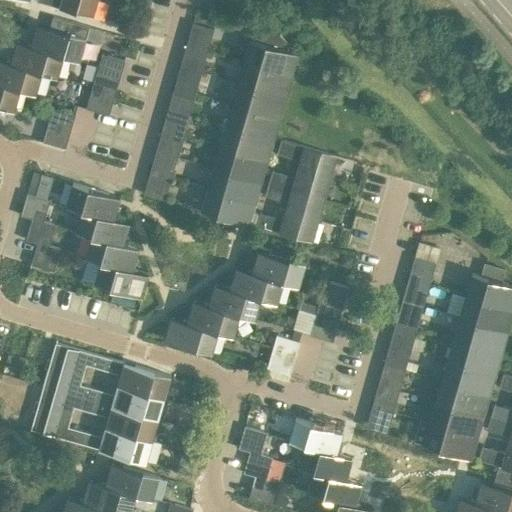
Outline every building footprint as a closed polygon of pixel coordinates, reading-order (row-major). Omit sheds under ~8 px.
[(96,0),(36,0),(36,1),(92,18),(96,0)] [(32,46),(32,47),(64,56),(64,58),(79,62),(86,39),(85,39),(89,27),(53,16),(49,28),(39,25),(33,46),(32,46)] [(195,54),(206,58),(215,29),(193,22),(189,37),(200,40),(195,54)] [(181,66),(202,72),(206,58),(195,54),(200,40),(189,37),(181,66)] [(244,61),(280,71),(291,74),(297,52),(251,39),(244,61)] [(10,63),(42,73),(42,74),(58,79),(64,58),(64,56),(32,47),(32,46),(17,41),(11,63),(10,63)] [(102,53),(99,64),(106,66),(114,69),(122,71),(125,61),(125,60),(102,53)] [(0,83),(21,90),(21,92),(35,96),(42,74),(42,73),(10,63),(0,59),(0,83)] [(238,82),(274,92),(285,96),(291,74),(280,71),(244,61),(238,82)] [(99,64),(96,75),(119,82),(122,71),(114,69),(106,66),(99,64)] [(202,72),(181,66),(177,79),(187,82),(183,96),(194,100),(202,72)] [(119,82),(96,75),(89,98),(101,101),(104,90),(116,93),(119,82)] [(169,107),(190,114),(194,100),(183,96),(187,82),(177,79),(169,107)] [(232,103),(268,114),(279,117),(285,96),(274,92),(238,82),(232,103)] [(0,107),(15,112),(21,92),(21,90),(0,83),(0,107)] [(101,101),(89,98),(86,108),(109,115),(116,93),(104,90),(101,101)] [(279,117),(268,114),(232,103),(226,124),(262,135),(273,138),(279,117)] [(190,114),(169,107),(165,121),(175,124),(171,139),(182,142),(190,114)] [(48,122),(71,129),(75,115),(52,108),(48,122)] [(157,150),(178,156),(182,142),(171,139),(175,124),(165,121),(157,150)] [(71,129),(48,122),(42,142),(65,148),(71,129)] [(273,138),(262,135),(226,124),(220,146),(256,156),(267,159),(273,138)] [(299,168),(334,178),(335,174),(332,173),(337,155),(281,139),(277,154),(301,160),(299,168)] [(267,159),(256,156),(220,146),(214,166),(250,177),(261,180),(267,159)] [(178,156),(157,150),(153,164),(163,167),(159,181),(170,184),(178,156)] [(163,167),(153,164),(144,194),(166,199),(170,184),(159,181),(163,167)] [(261,180),(250,177),(214,166),(208,188),(255,201),(261,180)] [(43,194),(49,173),(30,168),(25,189),(43,194)] [(269,182),(324,199),(329,182),(333,183),(334,178),(299,168),(296,177),(272,170),(269,182)] [(114,218),(115,216),(121,196),(73,182),(66,205),(81,209),(82,209),(114,218)] [(286,210),(322,221),(323,216),(320,215),(324,199),(269,182),(265,195),(289,202),(286,210)] [(255,201),(208,188),(202,210),(238,220),(248,223),(255,201)] [(21,215),(55,224),(44,220),(50,198),(37,195),(28,192),(21,215)] [(91,235),(91,234),(124,243),(124,242),(130,221),(115,217),(115,216),(114,218),(82,209),(81,209),(82,210),(76,230),(91,235)] [(322,221),(286,210),(284,219),(260,212),(256,226),(312,242),(317,224),(321,225),(322,221)] [(27,239),(61,249),(61,248),(49,245),(55,224),(21,215),(21,216),(33,219),(27,239)] [(91,234),(91,235),(85,256),(101,260),(101,259),(133,268),(133,267),(139,246),(124,242),(124,243),(91,234)] [(61,249),(27,239),(27,240),(37,243),(31,264),(55,271),(61,249)] [(283,281),(299,286),(305,263),(257,249),(251,270),(251,271),(283,280),(283,281)] [(353,256),(343,253),(340,263),(350,266),(353,256)] [(417,289),(427,292),(435,262),(414,255),(410,271),(421,274),(417,289)] [(133,267),(133,268),(101,259),(101,260),(94,282),(142,296),(149,272),(133,267)] [(511,271),(485,263),(482,276),(509,284),(511,271)] [(283,281),(283,280),(251,271),(251,270),(235,266),(229,286),(229,287),(262,296),(262,298),(262,297),(277,302),(283,281)] [(402,300),(423,306),(427,292),(417,289),(421,274),(410,271),(402,300)] [(511,284),(509,284),(482,276),(473,274),(468,290),(464,289),(463,295),(511,308),(511,284)] [(318,302),(342,309),(349,287),(325,280),(318,302)] [(262,298),(262,296),(229,287),(229,286),(214,282),(208,303),(208,304),(240,314),(256,319),(262,298)] [(460,317),(497,327),(508,331),(511,316),(511,308),(463,295),(462,298),(466,299),(460,317)] [(208,304),(208,303),(193,299),(186,320),(187,320),(187,321),(219,331),(218,332),(234,336),(240,314),(208,304)] [(423,306),(402,300),(398,313),(409,316),(405,331),(415,334),(423,306)] [(342,309),(318,302),(312,324),(324,327),(327,316),(339,320),(342,309)] [(296,305),(291,326),(306,330),(312,309),(296,305)] [(390,342),(411,348),(415,334),(405,331),(409,316),(398,313),(390,342)] [(218,332),(219,331),(187,321),(187,320),(186,320),(186,321),(171,316),(165,339),(212,353),(218,332)] [(324,327),(312,324),(309,335),(333,342),(339,320),(327,316),(324,327)] [(508,331),(497,327),(460,317),(456,332),(452,331),(451,336),(491,348),(502,351),(508,331)] [(284,349),(296,353),(300,342),(276,335),(270,357),(281,360),(284,349)] [(502,351),(491,348),(451,336),(450,340),(453,342),(448,359),(496,372),(502,351)] [(411,348),(390,342),(386,355),(397,359),(393,373),(403,376),(411,348)] [(115,360),(57,344),(53,360),(48,358),(46,363),(84,375),(87,365),(112,373),(115,360)] [(281,360),(270,357),(267,367),(290,374),(296,353),(284,349),(281,360)] [(378,384),(399,390),(403,376),(393,373),(397,359),(386,355),(378,384)] [(439,378),(479,390),(490,393),(496,372),(448,359),(444,374),(440,373),(439,378)] [(115,360),(112,373),(119,375),(122,362),(115,360)] [(103,403),(106,392),(81,385),(84,375),(46,363),(45,368),(50,370),(45,387),(103,403)] [(167,393),(172,376),(125,363),(119,385),(168,399),(170,394),(167,393)] [(511,375),(504,373),(500,387),(511,390),(511,375)] [(436,401),(473,411),(484,414),(490,393),(479,390),(439,378),(437,383),(441,384),(436,401)] [(399,390),(378,384),(374,398),(385,401),(381,415),(391,418),(399,390)] [(112,406),(159,419),(164,402),(167,403),(168,399),(119,385),(112,406)] [(72,417),(74,410),(75,408),(100,415),(103,403),(45,387),(41,402),(36,400),(34,405),(72,417)] [(103,403),(110,405),(113,394),(106,392),(103,403)] [(385,401),(374,398),(366,426),(387,433),(391,418),(381,415),(385,401)] [(484,414),(473,411),(436,401),(431,417),(428,416),(426,421),(477,435),(484,414)] [(103,403),(100,415),(107,417),(110,405),(103,403)] [(491,417),(511,422),(511,408),(495,404),(491,417)] [(91,446),(94,434),(69,427),(72,417),(34,405),(33,410),(38,412),(33,429),(91,446)] [(282,423),(283,408),(255,405),(253,420),(282,423)] [(106,427),(156,441),(158,436),(155,435),(159,419),(112,406),(106,427)] [(509,444),(511,445),(511,422),(491,417),(488,430),(511,436),(509,444)] [(338,454),(338,453),(344,432),(298,419),(291,441),(306,446),(307,445),(338,454)] [(477,435),(426,421),(425,425),(429,426),(423,444),(471,458),(477,435)] [(239,448),(251,452),(254,441),(266,444),(269,433),(246,426),(239,448)] [(152,445),(155,445),(156,441),(106,427),(100,448),(111,452),(147,462),(152,445)] [(98,448),(101,436),(94,434),(91,446),(98,448)] [(248,462),(270,469),(274,457),(263,453),(266,444),(254,441),(251,452),(248,462)] [(511,445),(509,444),(507,453),(483,446),(479,460),(511,469),(511,445)] [(315,471),(316,470),(347,479),(348,479),(354,458),(338,453),(338,454),(307,445),(306,446),(300,467),(315,471)] [(264,490),(267,478),(270,469),(248,462),(244,472),(256,476),(253,487),(264,490)] [(138,494),(153,498),(159,477),(112,463),(106,483),(106,484),(138,493),(138,494)] [(324,497),(325,496),(357,505),(357,504),(363,483),(348,479),(347,479),(316,470),(315,471),(309,493),(324,497)] [(106,484),(106,483),(90,478),(84,500),(84,501),(116,510),(116,511),(119,511),(132,511),(138,494),(138,493),(106,484)] [(264,490),(253,487),(249,498),(272,505),(279,482),(267,478),(264,490)] [(511,511),(511,487),(482,479),(476,501),(476,502),(508,511),(507,511),(511,511)] [(116,510),(84,501),(84,500),(69,496),(64,511),(115,511),(116,511),(116,510)] [(357,504),(357,505),(325,496),(324,497),(320,511),(370,511),(372,508),(357,504)] [(507,511),(508,511),(476,502),(476,501),(460,496),(455,511),(507,511)] [(162,511),(163,511),(193,511),(194,509),(165,501),(162,511)]
